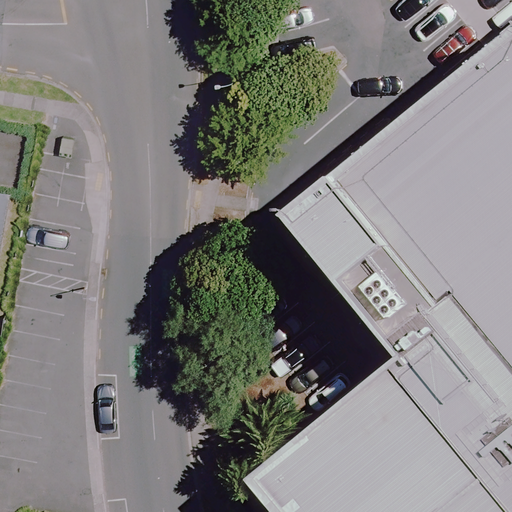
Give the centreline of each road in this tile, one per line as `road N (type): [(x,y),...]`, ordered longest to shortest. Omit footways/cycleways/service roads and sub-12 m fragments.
road 1 (tertiary): [(164,511),(153,416),(146,120),(128,12)]
road 2 (residential): [(0,25),(128,12)]
